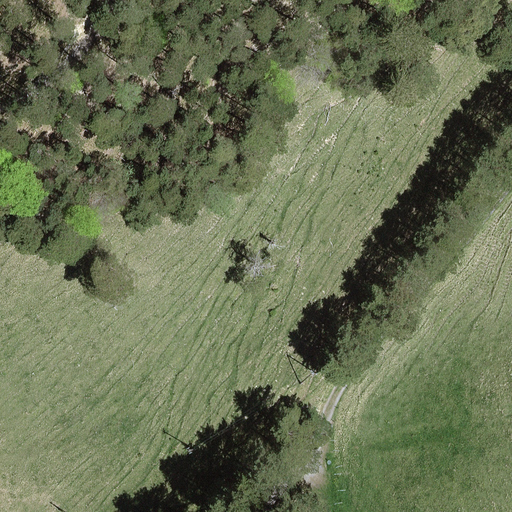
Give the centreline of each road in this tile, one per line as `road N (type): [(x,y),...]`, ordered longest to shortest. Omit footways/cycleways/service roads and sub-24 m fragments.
road 1 (track): [(511,164),(377,321),(285,511)]
road 2 (track): [(120,0),(66,65),(0,107)]
